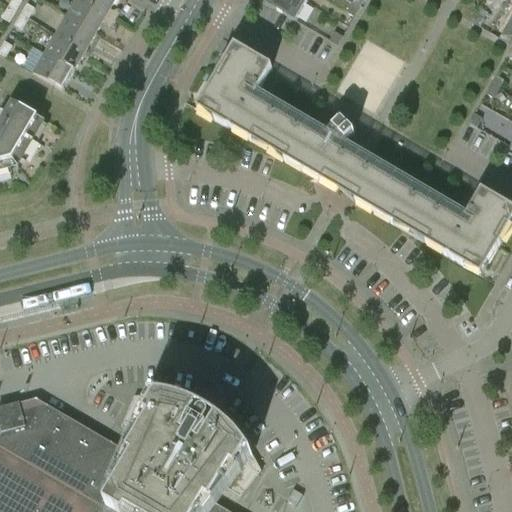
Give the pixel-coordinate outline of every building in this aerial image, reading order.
[(16,14),(22,3),(17,0),(13,0),(8,9),(16,14)] [(116,23),(77,0),(76,0),(66,18),(96,36),(103,24),(106,25),(107,30),(110,32),(116,23)] [(77,0),(116,23),(121,13),(118,11),(113,13),(111,11),(117,0),(77,0)] [(300,0),(265,0),(263,4),(295,23),(307,4),(300,0)] [(362,0),(353,0),(351,5),(359,10),(364,1),(362,0)] [(354,19),(359,10),(351,5),(346,14),(354,19)] [(27,6),(21,17),(28,21),(35,10),(27,6)] [(16,14),(8,9),(2,20),(9,25),(16,14)] [(475,16),(471,24),(480,29),(484,22),(475,16)] [(21,17),(14,28),(22,32),(28,21),(21,17)] [(96,36),(66,18),(55,37),(85,55),(96,36)] [(335,33),(329,43),(337,47),(343,37),(335,33)] [(499,40),(508,46),(511,39),(511,37),(504,33),(499,40)] [(85,55),(55,37),(44,56),(74,73),(85,55)] [(0,51),(0,55),(6,59),(12,48),(5,44),(0,51)] [(255,97),(265,81),(272,69),(235,48),(197,112),(311,178),(313,184),(318,182),(481,278),(511,225),(511,210),(481,193),(465,221),(342,148),(355,135),(342,121),(325,138),(255,97)] [(74,73),(44,56),(33,75),(63,93),(74,73)] [(492,86),(499,91),(504,82),(496,78),(492,86)] [(492,86),(486,95),(494,100),(499,91),(492,86)] [(0,173),(10,171),(9,167),(15,165),(19,160),(22,162),(43,125),(40,123),(42,121),(12,104),(0,124),(0,173)] [(469,125),(477,129),(483,119),(475,114),(469,125)] [(130,456),(99,507),(101,509),(107,511),(209,511),(214,505),(223,489),(241,500),(261,473),(256,463),(250,454),(243,445),(236,437),(227,429),(218,422),(209,416),(199,411),(189,407),(178,403),(167,401),(156,399),(145,398),(134,399),(121,429),(139,440),(130,456)] [(0,428),(2,435),(0,437),(0,449),(99,507),(101,509),(107,511),(225,511),(214,505),(130,456),(105,441),(37,401),(0,410),(0,428)] [(0,511),(99,511),(101,509),(99,507),(0,449),(0,511)] [(304,497),(294,491),(287,502),(292,505),(297,508),(304,497)]
